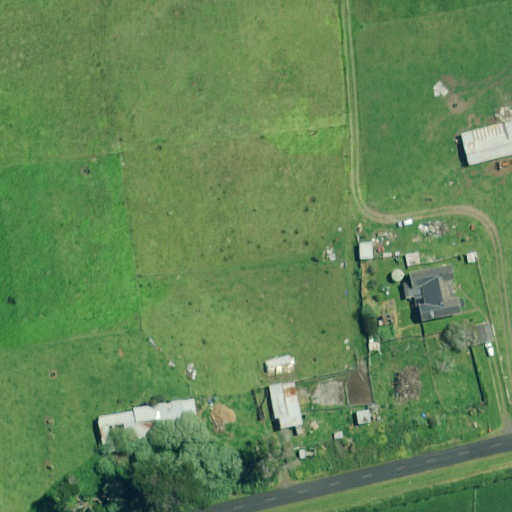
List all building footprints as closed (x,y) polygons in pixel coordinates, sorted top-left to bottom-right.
[(511,154),(511,121),(461,135),(469,166),(511,154)] [(371,244),(359,244),(360,258),(372,258),(371,244)] [(420,264),(419,254),(406,255),(407,266),(420,264)] [(455,278),(452,266),(408,275),(409,284),(403,286),(406,300),(422,297),(423,303),(417,304),(420,322),(458,314),(455,298),(451,279),(455,278)] [(492,342),(488,324),(470,328),(474,346),(492,342)] [(292,373),(291,365),(267,369),(268,377),(292,373)] [(297,397),(294,383),(270,387),(277,429),(302,425),(297,397)] [(194,400),(97,417),(104,453),(200,436),(194,400)]
